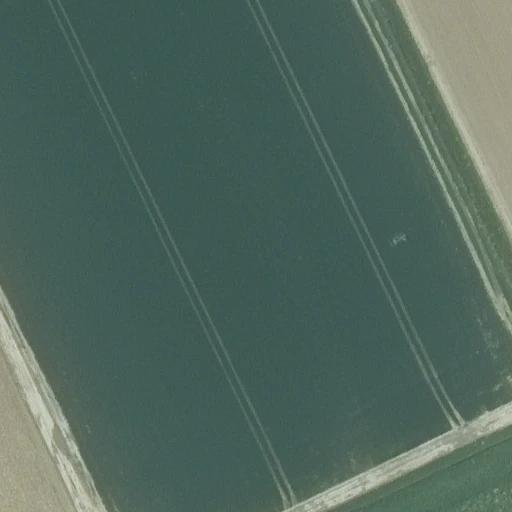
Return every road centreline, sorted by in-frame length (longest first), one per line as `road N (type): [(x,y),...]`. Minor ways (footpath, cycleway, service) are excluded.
road 1 (track): [(310,511),(511,417)]
road 2 (track): [(89,511),(0,324)]
